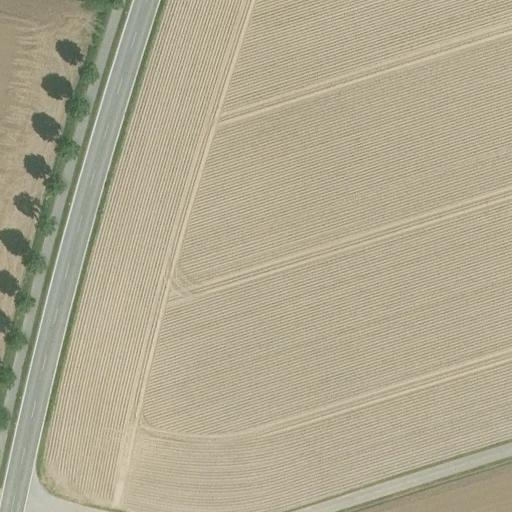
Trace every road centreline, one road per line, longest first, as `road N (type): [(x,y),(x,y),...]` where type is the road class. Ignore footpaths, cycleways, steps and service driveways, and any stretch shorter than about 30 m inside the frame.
road 1 (secondary): [(26,511),(88,233),(159,0)]
road 2 (track): [(311,511),(511,448)]
